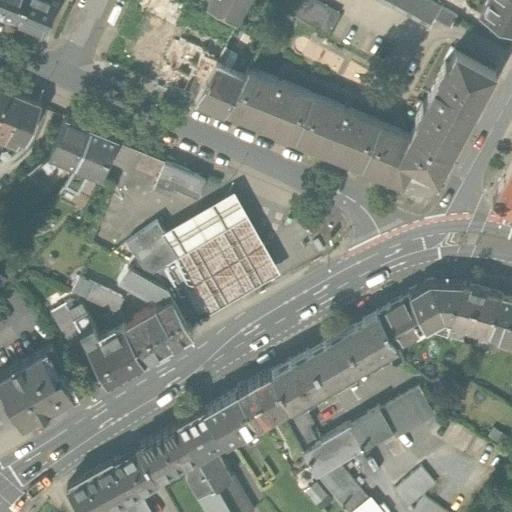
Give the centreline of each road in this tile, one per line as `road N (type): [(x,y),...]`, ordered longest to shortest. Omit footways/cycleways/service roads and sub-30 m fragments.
road 1 (secondary): [(6,483),(209,351),(442,224)]
road 2 (residential): [(442,224),(66,78)]
road 3 (tertiary): [(442,224),(511,102)]
